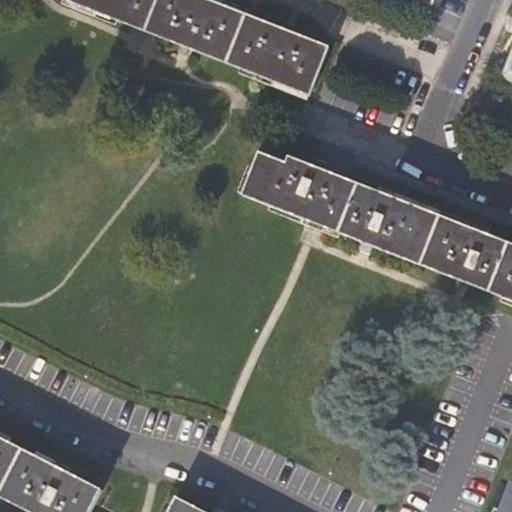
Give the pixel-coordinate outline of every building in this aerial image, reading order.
[(209,0),(68,0),(312,95),(330,48),(209,0)] [(511,300),(511,244),(337,175),(328,171),(292,157),(289,164),(261,154),(246,195),(319,223),(511,300)] [(91,511),(103,490),(2,438),(0,437),(0,494),(34,511),(91,511)] [(511,511),(511,483),(500,511),(511,511)] [(204,511),(177,498),(170,511),(204,511)]
